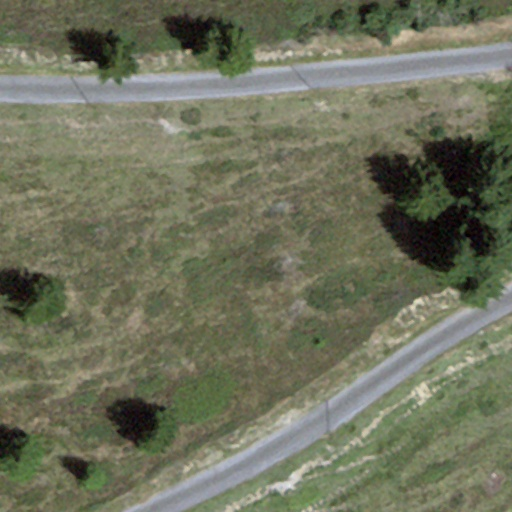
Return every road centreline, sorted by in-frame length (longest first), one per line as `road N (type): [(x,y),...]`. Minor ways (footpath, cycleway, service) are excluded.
road 1 (track): [(511,45),(304,88),(0,79)]
road 2 (track): [(108,511),(511,297)]
